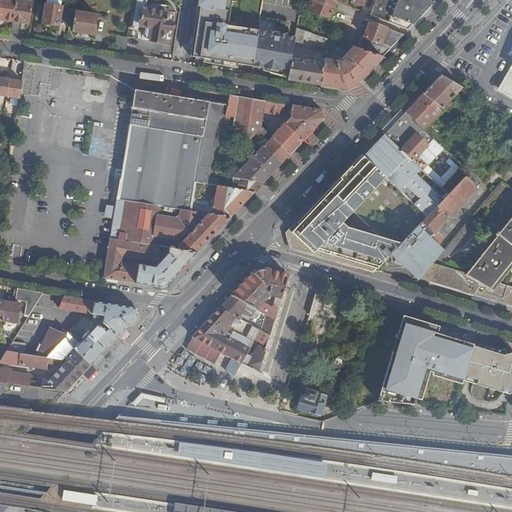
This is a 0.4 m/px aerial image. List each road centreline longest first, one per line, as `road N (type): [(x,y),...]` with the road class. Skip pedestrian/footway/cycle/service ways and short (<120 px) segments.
road 1 (residential): [(0,44),(338,100),(364,115)]
road 2 (residential): [(511,327),(242,244)]
road 3 (tertiary): [(185,305),(0,502)]
road 4 (residential): [(185,305),(0,274)]
road 5 (tertiary): [(364,115),(242,244)]
road 6 (tertiary): [(474,0),(364,115)]
